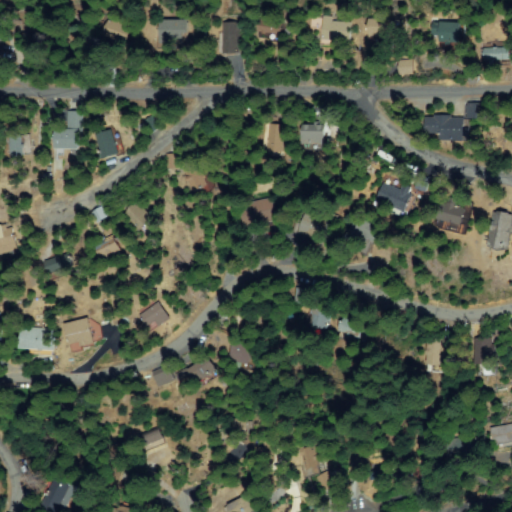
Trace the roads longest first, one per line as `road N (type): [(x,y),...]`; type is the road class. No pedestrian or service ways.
road 1 (residential): [(11,511),(13,488),(0,458),(89,377),(138,375),(160,365),(218,300),(254,276),(299,277),(426,319),(459,324),(511,316)]
road 2 (residential): [(511,99),(0,89)]
road 3 (residential): [(40,224),(105,188),(218,93)]
road 4 (residential): [(511,212),(379,137),(366,102)]
